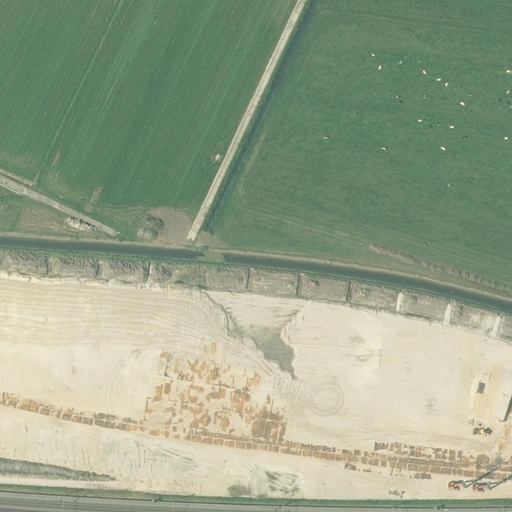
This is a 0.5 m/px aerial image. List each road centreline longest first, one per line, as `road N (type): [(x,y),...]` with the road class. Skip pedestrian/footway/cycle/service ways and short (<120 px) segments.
road 1 (track): [(0,360),(438,430)]
road 2 (track): [(0,479),(372,492),(385,423)]
